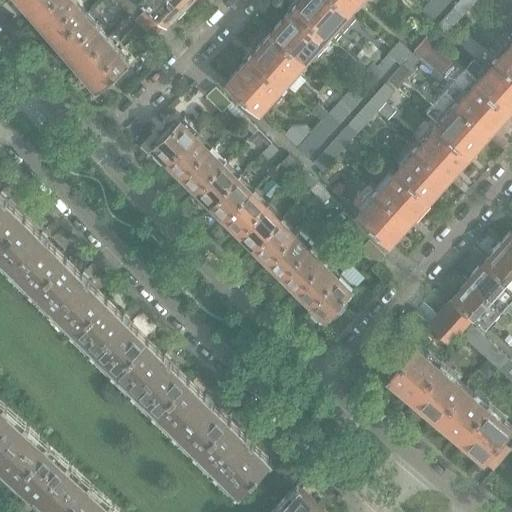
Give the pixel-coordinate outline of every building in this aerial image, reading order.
[(19,0),(36,19),(55,41),(87,14),(75,0),(19,0)] [(114,0),(135,19),(144,9),(133,0),(114,0)] [(175,0),(142,0),(148,5),(166,23),(174,15),(176,17),(184,8),(175,0)] [(175,0),(184,8),(192,0),(175,0)] [(291,9),(271,31),(304,60),(325,38),(328,41),(332,36),(329,33),(349,10),(337,0),(299,0),(296,3),(291,9)] [(337,0),(349,10),(358,0),(337,0)] [(430,0),(429,2),(434,7),(439,12),(442,9),(444,6),(439,1),(437,0),(430,0)] [(469,0),(459,0),(459,1),(468,9),(471,6),(473,3),(469,0)] [(459,1),(454,6),(463,14),(468,9),(459,1)] [(425,6),(421,10),(427,15),(432,20),(436,16),(439,12),(434,7),(429,2),(425,6)] [(134,19),(153,37),(164,26),(166,23),(148,5),(145,7),(144,9),(135,19),(134,19)] [(452,9),(449,12),(458,20),(463,14),(454,6),(452,9)] [(449,12),(444,17),(453,25),(458,20),(449,12)] [(55,41),(78,67),(97,90),(129,62),(87,14),(55,41)] [(443,19),(437,25),(446,33),(452,27),(443,19)] [(442,38),(434,30),(428,36),(436,44),(442,38)] [(226,81),(259,111),(280,87),(283,90),(288,85),(284,83),(304,60),(271,31),(226,81)] [(427,36),(414,50),(415,51),(431,66),(444,51),(428,36),(427,36)] [(473,59),(464,69),(476,80),(509,110),(511,106),(511,40),(486,70),(473,59)] [(399,41),(393,47),(404,57),(410,51),(407,48),(399,41)] [(393,47),(388,53),(396,60),(399,63),(404,57),(393,47)] [(410,51),(404,57),(413,65),(418,59),(413,53),(410,51)] [(401,66),(388,80),(397,88),(416,67),(413,65),(404,57),(399,63),(401,66)] [(123,90),(139,76),(132,68),(116,82),(123,90)] [(476,80),(437,124),(469,154),(486,136),(492,129),(509,110),(476,80)] [(386,83),(380,89),(389,96),(394,91),(386,83)] [(207,93),(205,95),(220,110),(225,105),(230,101),(215,85),(207,93)] [(354,85),(349,91),(359,101),(365,95),(354,85)] [(380,89),(376,94),(384,102),(385,101),(389,96),(380,89)] [(344,96),(343,96),(354,106),(359,101),(349,91),(344,96)] [(376,94),(370,100),(379,108),(384,102),(376,94)] [(343,96),(338,102),(349,112),(354,106),(343,96)] [(370,100),(365,105),(374,113),(378,109),(379,108),(370,100)] [(244,115),(230,101),(225,105),(239,119),(244,115)] [(338,102),(333,108),(344,117),(349,112),(338,102)] [(386,102),(378,111),(388,119),(396,111),(386,102)] [(318,103),(312,110),(323,120),(323,119),(328,113),(329,113),(318,103)] [(365,105),(360,111),(369,119),(374,113),(365,105)] [(329,113),(328,113),(339,123),(344,117),(333,108),(329,113)] [(360,111),(355,117),(364,125),(369,119),(360,111)] [(328,113),(323,119),(334,129),(339,123),(328,113)] [(258,129),(254,125),(244,115),(239,119),(253,134),(258,129)] [(355,117),(350,122),(358,130),(364,125),(355,117)] [(167,164),(196,135),(198,132),(183,118),(172,128),(170,126),(157,138),(159,141),(151,148),(154,151),(154,154),(161,161),(164,161),(167,164)] [(323,120),(318,125),(329,134),(334,129),(323,119),(323,120)] [(350,122),(345,128),(353,136),(357,132),(358,130),(350,122)] [(291,126),(284,134),(297,145),(311,129),(306,124),(291,126)] [(469,154),(437,124),(398,168),(429,198),(469,154)] [(318,125),(313,130),(324,140),(329,134),(318,125)] [(345,128),(339,134),(348,142),(353,136),(345,128)] [(253,134),(248,139),(255,146),(262,139),(265,136),(258,129),(253,134)] [(313,130),(308,136),(319,146),(324,140),(313,130)] [(339,134),(334,139),(343,147),(348,142),(339,134)] [(196,135),(167,164),(167,167),(172,172),(175,172),(181,178),(190,169),(192,169),(200,161),(200,159),(210,149),(196,135)] [(308,136),(303,142),(314,151),(319,146),(308,136)] [(334,139),(329,145),(338,153),(343,147),(334,139)] [(303,142),(298,147),(308,157),(314,151),(303,142)] [(268,159),(278,149),(272,143),(269,146),(262,153),(268,159)] [(329,145),(324,151),(333,159),(338,153),(329,145)] [(190,169),(181,178),(181,181),(186,186),(190,186),(195,192),(204,183),(206,183),(214,175),(214,173),(224,163),(210,149),(200,159),(200,161),(192,169),(190,169)] [(324,151),(319,156),(328,164),(333,159),(324,151)] [(286,168),(294,160),(295,159),(289,154),(280,162),(286,168)] [(319,156),(314,162),(321,169),(322,170),(324,169),(328,164),(319,156)] [(204,183),(195,192),(196,192),(196,196),(201,201),(204,201),(210,206),(219,197),(221,197),(228,189),(228,187),(238,178),(224,163),(214,173),(214,175),(206,183),(204,183)] [(317,183),(303,168),(303,169),(298,174),(297,175),(311,189),(317,183)] [(429,198),(398,168),(357,213),(389,242),(429,198)] [(322,170),(320,172),(320,175),(323,178),(327,178),(330,175),(330,171),(327,169),(324,169),(322,170)] [(219,197),(210,206),(210,207),(210,210),(215,215),(219,215),(224,220),(233,211),(235,211),(242,203),(242,201),(252,192),(238,178),(228,187),(228,189),(221,197),(219,197)] [(311,189),(310,190),(324,204),(331,197),(317,183),(311,189)] [(233,211),(224,220),(225,221),(225,224),(230,229),(233,229),(238,234),(247,225),(249,225),(256,217),(256,215),(266,206),(252,192),(242,201),(242,203),(235,211),(233,211)] [(0,243),(25,218),(0,194),(0,243)] [(280,220),(266,206),(256,215),(256,217),(249,225),(247,225),(238,234),(239,235),(239,239),(244,244),(247,244),(252,248),(261,239),(263,239),(271,231),(271,229),(280,220)] [(346,217),(343,214),(336,221),(339,225),(346,217)] [(0,257),(33,290),(65,258),(25,218),(0,243),(0,257)] [(285,244),(294,234),(280,220),(271,229),(271,231),(263,239),(261,239),(252,248),(254,250),(253,253),(259,258),(262,258),(266,262),(275,253),(277,253),(285,245),(285,244)] [(360,230),(354,236),(363,244),(368,238),(360,230)] [(500,243),(511,253),(511,233),(510,232),(500,243)] [(275,253),(266,262),(268,264),(268,267),(273,272),(276,272),(280,276),(289,267),(291,267),(299,259),(299,258),(308,248),(294,234),(285,244),(285,245),(277,253),(275,253)] [(377,264),(385,255),(369,240),(361,250),(377,264)] [(511,253),(500,243),(493,251),(494,253),(487,262),(511,284),(511,253)] [(289,267),(280,276),(282,278),(282,282),(287,286),(290,286),(294,291),(304,281),(306,281),(313,274),(313,272),(323,262),(308,248),(299,258),(299,259),(291,267),(289,267)] [(74,330),(105,298),(65,258),(33,290),(74,330)] [(304,281),(294,291),(296,292),(296,295),(302,301),(305,301),(309,304),(318,295),(320,295),(327,288),(327,286),(337,276),(323,262),(313,272),(313,274),(306,281),(304,281)] [(469,278),(505,310),(511,301),(511,284),(487,262),(480,269),(479,267),(469,278)] [(318,295),(309,304),(311,307),(311,310),(318,318),(322,318),(326,321),(333,313),(335,315),(347,302),(345,300),(355,288),(340,273),(337,276),(327,286),(327,288),(320,295),(318,295)] [(505,310),(469,278),(461,287),(463,288),(455,297),(489,328),(505,310)] [(105,298),(74,330),(114,370),(146,338),(105,298)] [(450,300),(438,314),(455,330),(460,334),(472,321),(450,300)] [(438,314),(429,324),(446,340),(455,330),(438,314)] [(466,339),(473,332),(469,328),(462,335),(466,339)] [(470,342),(476,335),(473,332),(466,339),(470,342)] [(474,346),(481,339),(476,335),(470,342),(474,346)] [(146,338),(114,370),(156,411),(187,378),(146,338)] [(481,339),(474,346),(479,350),(485,343),(481,339)] [(483,354),(489,346),(485,343),(479,350),(483,354)] [(387,378),(435,418),(464,385),(425,351),(417,345),(400,365),(396,362),(389,372),(391,374),(387,378)] [(487,357),(493,350),(489,346),(483,354),(487,357)] [(490,361),(497,353),(493,350),(487,357),(490,361)] [(494,364),(501,357),(497,353),(490,361),(494,364)] [(501,357),(494,364),(501,370),(507,363),(501,357)] [(488,379),(497,369),(487,360),(478,370),(488,379)] [(511,361),(510,360),(501,370),(511,380),(511,361)] [(187,378),(156,411),(197,452),(229,419),(187,378)] [(435,418),(456,436),(483,459),(500,440),(511,427),(464,385),(435,418)] [(0,467),(15,481),(45,449),(3,410),(0,412),(0,467)] [(229,419),(197,452),(238,493),(270,461),(229,419)] [(500,440),(483,459),(493,467),(510,448),(500,440)] [(49,511),(63,511),(87,487),(45,449),(15,481),(49,511)] [(113,511),(87,487),(63,511),(113,511)] [(276,511),(326,511),(300,487),(276,511)]
